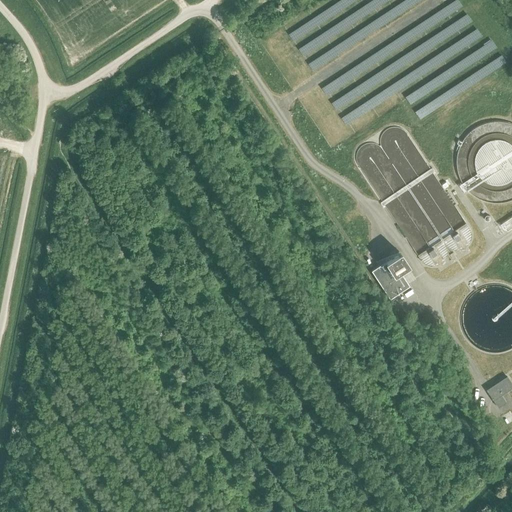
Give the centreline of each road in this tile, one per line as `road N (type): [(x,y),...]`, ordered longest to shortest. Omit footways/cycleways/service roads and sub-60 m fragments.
road 1 (unclassified): [(0,324),(41,94)]
road 2 (unclassified): [(41,94),(69,91),(214,0)]
